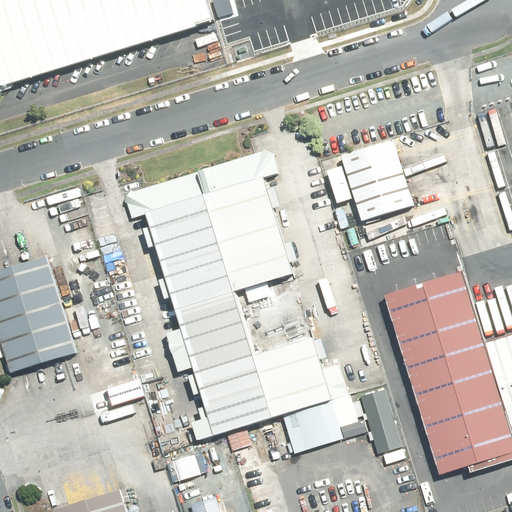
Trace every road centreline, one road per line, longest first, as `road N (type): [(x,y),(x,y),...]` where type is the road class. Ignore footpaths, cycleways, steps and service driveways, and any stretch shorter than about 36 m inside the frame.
road 1 (unclassified): [(488,0),(444,36),(0,173)]
road 2 (unknown): [(162,511),(141,468),(98,446),(70,447),(0,478)]
